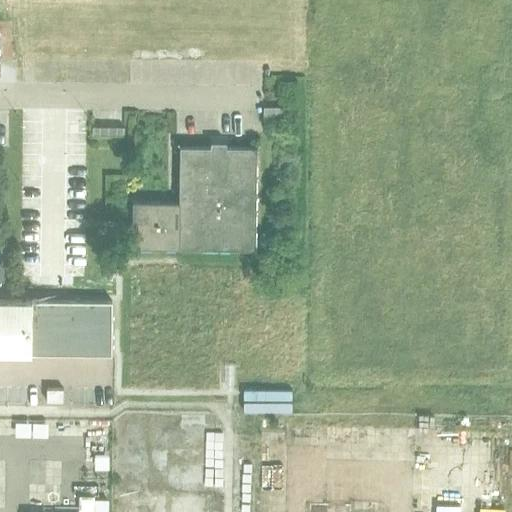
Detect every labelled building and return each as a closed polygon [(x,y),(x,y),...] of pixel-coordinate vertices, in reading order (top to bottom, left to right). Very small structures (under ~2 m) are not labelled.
[(179,146),(178,202),(132,202),(131,248),(255,249),(256,147),(179,146)] [(139,379),(210,380),(211,354),(222,355),(223,329),(235,329),(235,304),(245,304),(246,257),(142,255),(139,379)] [(111,301),(0,299),(0,353),(111,355),(111,301)] [(297,382),(252,380),(252,393),(296,395),(297,382)] [(46,401),(63,401),(63,388),(46,388),(46,401)] [(150,461),(151,446),(124,444),(123,459),(150,461)] [(213,511),(214,486),(134,482),(133,511),(213,511)] [(360,511),(361,492),(319,491),(318,511),(360,511)]
